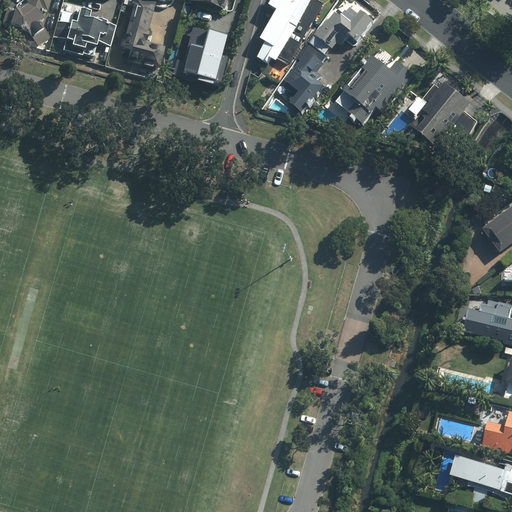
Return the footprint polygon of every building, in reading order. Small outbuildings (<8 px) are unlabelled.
[(41,24),(38,16),(44,18),(49,2),(41,0),(26,0),(23,11),(17,15),(5,11),(0,27),(21,34),(37,51),(49,41),(38,27),(41,24)] [(192,0),(191,5),(219,13),(222,0),(192,0)] [(284,0),(259,45),(274,53),(272,57),(289,67),(324,6),(312,0),(284,0)] [(157,73),(163,51),(143,46),(151,13),(138,2),(131,1),(118,51),(128,53),(125,64),(157,73)] [(90,61),(94,45),(110,49),(115,30),(86,22),(88,17),(77,14),(72,29),(56,24),(52,40),(64,43),(61,53),(90,61)] [(373,25),(360,16),(351,28),(334,14),(298,61),(301,63),(285,84),(298,95),(289,106),(303,116),(324,89),(315,82),(321,73),(317,70),(336,44),(342,48),(348,40),(356,46),(373,25)] [(204,35),(199,54),(187,51),(182,65),(174,63),(169,79),(216,93),(225,61),(217,59),(222,40),(204,35)] [(383,115),(414,76),(396,63),(388,73),(371,59),(335,105),(362,127),(377,109),(383,115)] [(440,92),(435,88),(423,103),(427,107),(408,130),(433,150),(447,131),(462,143),(477,124),(463,113),(469,106),(444,86),(440,92)] [(511,244),(511,208),(481,231),(498,255),(511,244)] [(511,274),(503,284),(511,283),(511,274)] [(477,317),(466,315),(462,335),(511,345),(511,324),(507,323),(511,307),(488,302),(487,307),(479,305),(477,317)] [(511,456),(511,415),(508,415),(505,429),(486,425),(481,449),(511,456)] [(511,469),(506,468),(504,475),(454,459),(448,478),(511,498),(511,469)]
